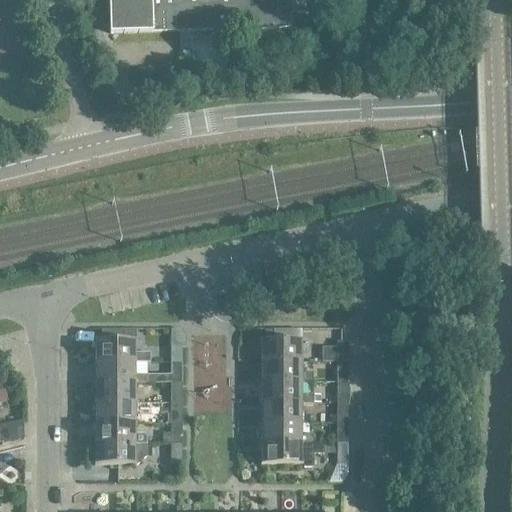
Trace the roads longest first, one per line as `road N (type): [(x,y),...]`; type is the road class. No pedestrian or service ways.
road 1 (unclassified): [(491,511),(495,0)]
road 2 (residential): [(88,146),(227,118),(511,96)]
road 3 (residential): [(46,293),(366,226)]
road 4 (residential): [(377,511),(366,226)]
road 5 (residential): [(46,511),(46,293)]
road 6 (unclassified): [(52,0),(88,146)]
